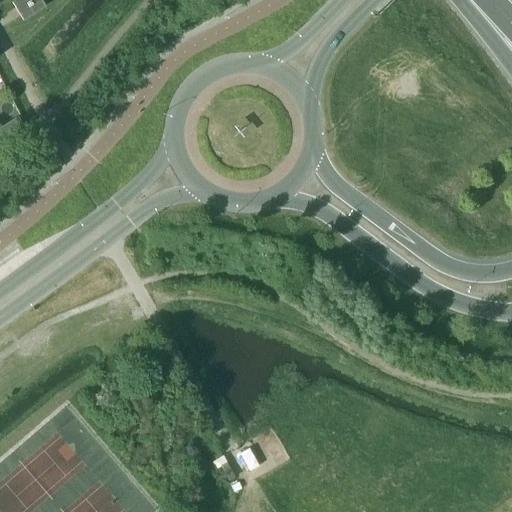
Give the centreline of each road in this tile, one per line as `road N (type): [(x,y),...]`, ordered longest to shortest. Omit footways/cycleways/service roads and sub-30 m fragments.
road 1 (trunk): [(284,194),(322,210),(443,297),(511,310)]
road 2 (tertiary): [(0,316),(152,206),(200,189)]
road 3 (trunk): [(511,269),(470,272),(437,259),(312,159)]
road 4 (tertiary): [(177,152),(0,288)]
road 5 (tertiary): [(269,69),(232,66),(199,83),(178,114),(177,152)]
road 6 (tertiary): [(308,104),(323,60),(383,0)]
